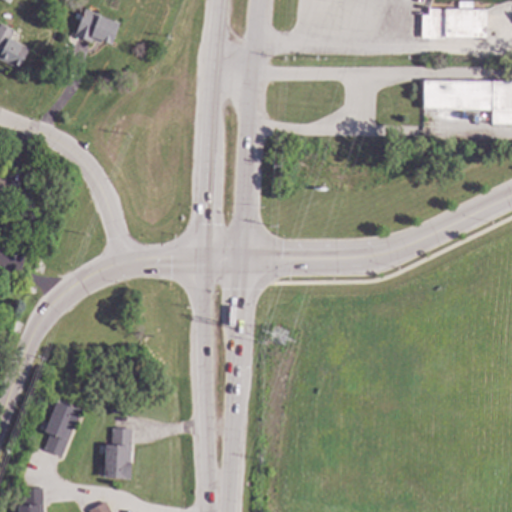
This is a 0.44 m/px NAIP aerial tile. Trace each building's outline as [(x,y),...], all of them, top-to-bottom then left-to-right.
[(83,8),(73,37),(90,43),(91,41),(99,44),(100,42),(111,46),(120,21),(83,8)] [(484,37),(442,37),(442,39),(419,38),(420,14),(427,14),(427,8),(485,9),(484,37)] [(0,23),(0,59),(18,68),(28,48),(11,40),(15,31),(0,23)] [(511,124),(490,124),(490,110),(421,108),(422,80),(491,81),(491,80),(511,80),(511,124)] [(0,173),(0,200),(16,204),(21,179),(0,173)] [(79,410),(60,457),(41,449),(48,433),(42,431),(55,400),(79,410)] [(130,428),(128,461),(130,461),(129,479),(102,477),(104,444),(109,444),(110,427),(130,428)] [(41,511),(16,511),(16,504),(22,504),(21,487),(40,487),(41,511)] [(109,511),(87,511),(86,510),(103,500),(109,511)]
